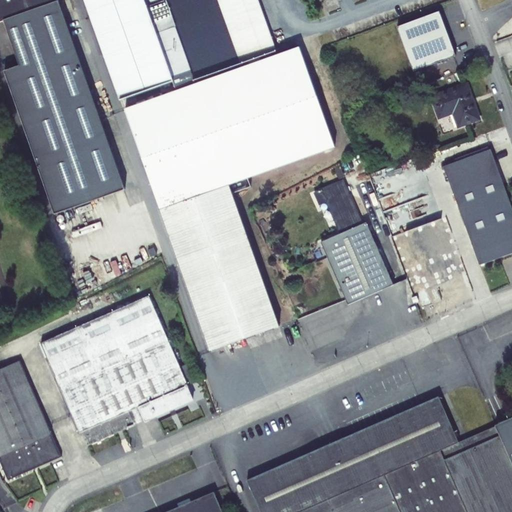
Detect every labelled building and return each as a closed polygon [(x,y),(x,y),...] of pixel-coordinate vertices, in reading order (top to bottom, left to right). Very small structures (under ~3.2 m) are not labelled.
[(21,62),(4,68),(55,212),(125,187),(58,0),(0,0),(0,21),(6,19),(21,62)] [(84,0),(121,104),(193,80),(175,27),(157,33),(148,7),(165,1),(164,0),(84,0)] [(164,0),(165,1),(148,7),(157,33),(175,27),(193,80),(248,60),(259,57),(276,50),(257,0),(164,0)] [(308,0),(312,10),(336,0),(308,0)] [(439,11),(397,27),(414,72),(456,56),(439,11)] [(335,147),(299,47),(261,61),(250,65),(125,109),(210,350),(279,325),(229,185),(335,147)] [(346,56),(337,58),(339,65),(347,62),(346,56)] [(259,57),(248,60),(250,65),(261,61),(259,57)] [(430,96),(439,120),(452,115),(457,128),(481,120),(467,82),(430,96)] [(359,113),(353,121),(358,123),(364,116),(359,113)] [(511,212),(488,149),(444,166),(480,263),(511,251),(511,212)] [(340,167),(335,169),(339,179),(344,176),(340,167)] [(390,178),(429,283),(457,272),(419,168),(390,178)] [(321,242),(348,304),(393,284),(366,223),(363,224),(343,179),(313,193),(319,205),(326,202),(341,234),(321,242)] [(422,274),(414,277),(419,292),(427,289),(422,274)] [(149,296),(41,343),(80,433),(82,432),(87,445),(192,400),(187,386),(188,386),(188,385),(180,367),(149,296)] [(19,361),(0,369),(0,456),(51,434),(19,361)] [(180,367),(188,385),(195,382),(188,364),(180,367)] [(511,511),(511,418),(458,442),(438,397),(291,461),(285,449),(243,467),(249,479),(248,480),(261,511),(511,511)] [(61,456),(51,434),(0,456),(0,461),(8,480),(61,456)] [(222,511),(214,492),(167,511),(222,511)]
